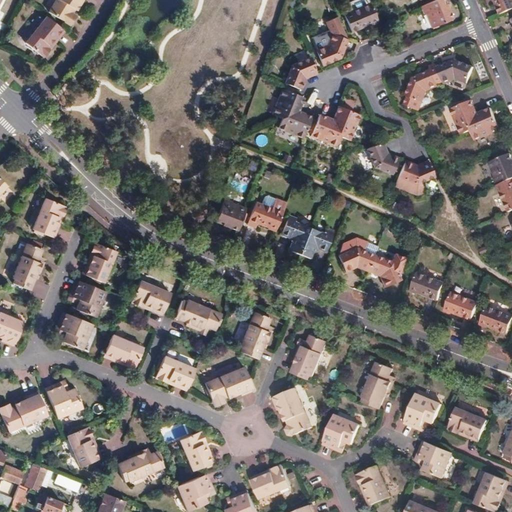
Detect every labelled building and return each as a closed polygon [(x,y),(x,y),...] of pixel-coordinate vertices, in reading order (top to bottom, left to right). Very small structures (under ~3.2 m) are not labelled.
[(52,0),(46,10),(63,22),(67,22),(71,17),(70,12),(68,11),(70,7),(73,9),(78,0),(52,0)] [(440,0),(431,0),(416,6),(420,15),(422,14),(428,28),(448,19),(440,0)] [(491,0),(498,14),(511,8),(511,0),(491,0)] [(374,20),(367,3),(340,14),(347,32),(374,20)] [(60,29),(45,17),(24,42),(41,57),(49,47),(47,45),(60,29)] [(344,40),(341,39),(327,35),(323,47),(312,52),(318,66),(337,59),(344,40)] [(286,66),(279,83),(291,87),(296,89),(297,89),(301,78),(311,74),(305,58),(286,66)] [(452,60),(434,67),(441,84),(452,79),(454,79),(465,84),(468,74),(471,67),(454,60),(452,60)] [(441,84),(434,67),(415,75),(408,93),(425,99),(429,89),(441,84)] [(478,70),(471,67),(468,74),(475,77),(478,70)] [(268,116),(276,119),(294,112),(300,98),(293,96),(289,94),(278,89),(268,116)] [(343,104),(353,107),(355,101),(345,98),(343,104)] [(448,108),(459,134),(467,131),(476,112),(475,111),(470,99),(448,108)] [(329,120),(336,137),(345,141),(355,115),(334,106),(329,120)] [(476,112),(467,131),(471,139),(496,128),(488,107),(476,112)] [(294,112),(276,119),(272,129),(298,139),(301,132),(307,116),(294,112)] [(315,115),(308,134),(307,137),(332,147),(336,137),(329,120),(315,115)] [(377,142),(361,149),(370,168),(387,174),(394,158),(383,154),(377,142)] [(490,177),(493,185),(495,184),(511,177),(511,164),(507,153),(486,162),(492,176),(490,177)] [(400,161),(393,177),(411,184),(429,176),(423,160),(412,165),(400,161)] [(0,200),(12,188),(0,177),(0,200)] [(511,177),(495,184),(506,211),(511,208),(511,177)] [(267,207),(271,198),(263,195),(260,196),(257,204),(267,207)] [(211,221),(234,229),(242,207),(227,202),(228,200),(219,197),(211,221)] [(253,222),(272,229),(282,202),(271,198),(267,207),(257,204),(251,201),(243,224),(251,227),(253,222)] [(48,200),(36,230),(54,238),(62,219),(64,220),(69,208),(48,200)] [(286,250),(296,253),(306,227),(291,221),(292,217),(285,214),(278,234),(287,237),(288,243),(286,250)] [(306,227),(296,253),(307,258),(310,249),(315,247),(323,251),(330,232),(322,228),(320,233),(306,227)] [(361,250),(371,253),(374,245),(364,242),(361,250)] [(96,256),(88,275),(106,282),(118,251),(97,243),(92,255),(96,256)] [(30,245),(15,280),(17,281),(16,284),(32,291),(40,272),(43,273),(46,266),(43,265),(46,259),(42,258),(45,251),(30,245)] [(353,266),(364,270),(371,253),(361,250),(353,247),(335,256),(343,271),(353,266)] [(371,253),(364,270),(377,275),(382,285),(398,278),(389,261),(371,253)] [(407,289),(433,299),(440,281),(413,271),(407,289)] [(142,283),(133,303),(144,308),(146,306),(165,313),(172,295),(142,283)] [(81,284),(75,299),(82,302),(78,311),(97,318),(107,294),(81,284)] [(441,308),(469,319),(475,301),(448,291),(441,308)] [(184,302),(177,319),(195,326),(194,329),(201,331),(203,329),(207,331),(209,328),(216,331),(222,316),(188,302),(187,303),(184,302)] [(484,305),(477,322),(503,332),(510,315),(484,305)] [(0,312),(0,336),(4,339),(3,341),(16,346),(25,323),(0,312)] [(245,349),(243,354),(259,360),(267,341),(270,341),(273,334),(270,333),(273,327),(269,325),(272,319),(257,313),(242,348),(245,349)] [(68,316),(62,331),(69,334),(65,343),(84,351),(94,327),(68,316)] [(301,354),(293,374),(310,381),(312,377),(313,378),(329,342),(313,336),(310,343),(307,341),(304,347),(302,346),(299,353),(301,354)] [(114,337),(106,356),(126,364),(125,366),(137,371),(145,350),(114,337)] [(171,382),(191,390),(198,371),(167,358),(158,380),(170,384),(171,382)] [(367,399),(365,403),(381,410),(390,390),(392,391),(395,384),(393,383),(395,377),(391,375),(394,368),(380,363),(365,398),(367,399)] [(243,366),(204,382),(212,401),(216,404),(221,402),(222,398),(222,395),(225,393),(227,397),(239,392),(240,394),(253,389),(243,366)] [(63,384),(47,391),(57,417),(83,406),(75,387),(66,391),(63,384)] [(302,391),(279,399),(283,412),(286,411),(290,423),(294,422),(296,425),(294,426),(290,430),(293,435),(298,437),(316,430),(302,391)] [(3,409),(2,413),(10,432),(49,417),(40,394),(27,399),(28,401),(17,406),(18,410),(14,411),(9,406),(3,409)] [(418,394),(408,420),(423,426),(426,420),(435,424),(442,404),(418,394)] [(459,409),(450,430),(462,435),(463,432),(481,439),(489,421),(459,409)] [(337,416),(327,442),(343,448),(346,442),(355,445),(363,426),(337,416)] [(90,425),(68,434),(82,465),(100,458),(92,439),(95,437),(90,425)] [(206,440),(201,429),(180,438),(193,468),(211,460),(203,442),(206,440)] [(435,445),(431,443),(424,460),(430,462),(426,471),(445,479),(456,454),(435,445)] [(136,456),(117,464),(124,480),(128,479),(129,481),(164,466),(157,451),(150,453),(149,451),(144,453),(142,450),(135,453),(136,456)] [(46,469),(33,464),(24,485),(37,491),(40,484),(46,469)] [(0,475),(19,483),(23,472),(5,465),(0,475)] [(274,475),(256,482),(262,500),(293,489),(285,468),(273,472),(274,475)] [(46,469),(40,484),(45,485),(51,471),(46,469)] [(385,470),(363,477),(367,489),(370,488),(377,507),(395,501),(385,470)] [(178,485),(177,485),(188,508),(206,500),(203,492),(210,488),(203,474),(178,485)] [(488,474),(476,505),(493,511),(497,511),(502,502),(499,500),(507,482),(488,474)] [(56,477),(54,482),(63,486),(65,481),(56,477)] [(17,487),(13,499),(19,501),(24,489),(17,487)] [(40,510),(45,498),(52,501),(53,498),(40,493),(34,507),(40,510)] [(104,493),(97,511),(98,511),(106,511),(113,496),(104,493)] [(0,503),(6,506),(9,507),(12,500),(0,495),(0,503)] [(258,511),(253,495),(236,501),(238,508),(230,511),(229,511),(258,511)] [(106,511),(119,511),(124,501),(113,496),(106,511)] [(52,501),(45,498),(40,510),(39,511),(59,511),(62,507),(59,506),(61,502),(53,498),(52,501)] [(19,501),(13,499),(12,500),(9,507),(15,510),(19,501)] [(437,511),(415,503),(410,511),(437,511)]
